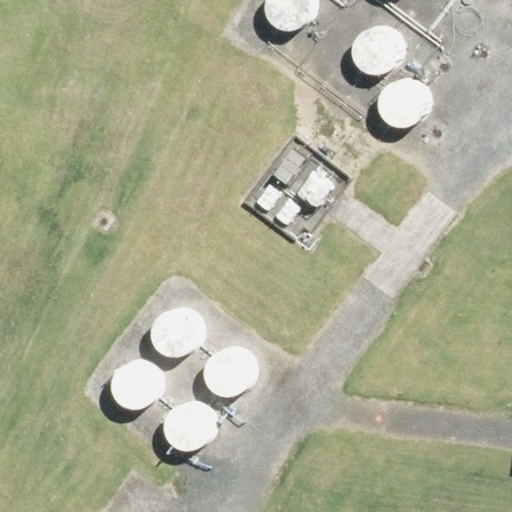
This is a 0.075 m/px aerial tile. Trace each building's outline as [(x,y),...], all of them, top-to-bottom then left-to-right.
[(284,9),(287,15),(293,20),(299,23),(306,23),(313,21),(319,18),(324,12),(326,5),(325,0),(282,0),(283,2),(284,9)] [(370,51),(373,57),(378,62),(385,65),(392,65),(399,64),(405,60),(409,54),(412,47),(412,40),(409,33),(405,28),(399,24),(392,22),(385,23),(378,26),(373,31),(370,37),(369,44),(370,51)] [(396,107),(399,113),(405,118),(411,121),(418,121),(425,119),(431,116),(436,110),(438,103),(438,96),(436,89),(431,84),(425,80),(418,78),(411,79),(405,82),(400,86),(396,93),(395,100),(396,107)] [(168,333),(171,339),(177,344),(183,347),(190,348),(197,346),(203,342),(208,336),(210,330),(210,322),(208,316),(203,310),(197,306),(190,305),(183,305),(177,308),(171,313),(168,319),(167,326),(168,333)] [(222,374),(225,380),(230,385),(237,388),(244,389),(251,387),(257,383),(262,377),(264,371),(264,363),(261,357),(257,351),(251,347),(244,346),(237,346),(230,349),(225,354),(222,360),(221,367),(222,374)] [(130,384),(133,390),(139,395),(145,398),(152,399),(159,397),(165,393),(170,387),(172,381),(172,374),(170,367),(165,361),(159,357),(152,356),(145,356),(139,359),(134,364),(130,370),(129,377),(130,384)] [(181,429),(184,436),(189,440),(196,443),(203,444),(210,442),(216,438),(220,433),(223,426),(223,419),(220,412),(216,406),(210,402),(203,401),(196,401),(189,404),(184,409),(181,415),(179,422),(181,429)]
